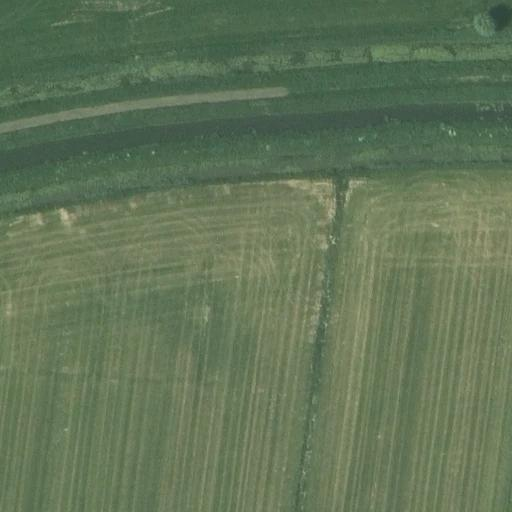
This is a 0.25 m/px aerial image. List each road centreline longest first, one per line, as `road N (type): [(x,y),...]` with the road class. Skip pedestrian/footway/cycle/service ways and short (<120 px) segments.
road 1 (track): [(511,135),(124,160),(0,183)]
road 2 (track): [(0,128),(233,96),(511,81)]
